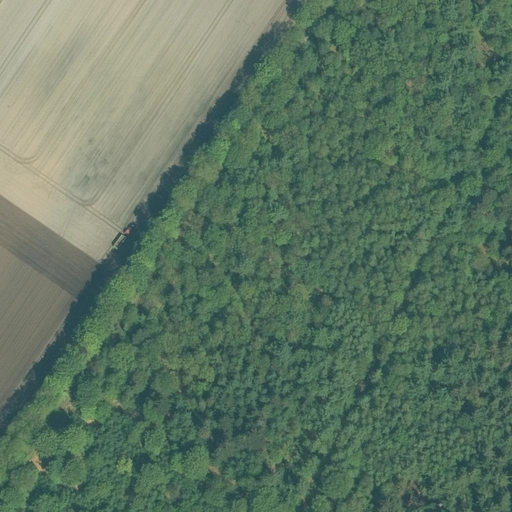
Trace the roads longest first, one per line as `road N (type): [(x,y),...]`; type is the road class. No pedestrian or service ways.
road 1 (track): [(339,0),(0,498)]
road 2 (track): [(268,511),(76,378)]
